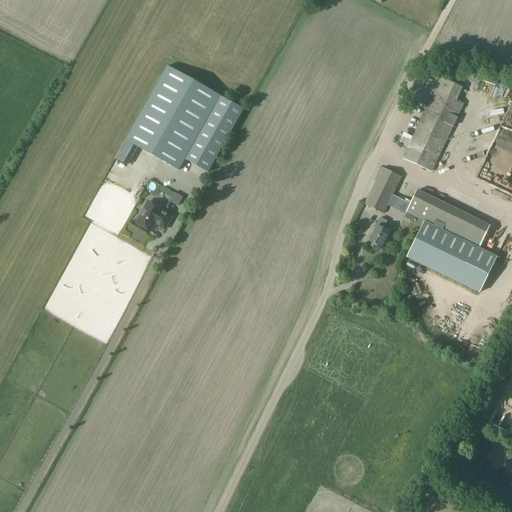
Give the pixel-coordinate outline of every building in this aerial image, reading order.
[(213,91),(165,66),(126,140),(172,167),(213,91)] [(432,172),(465,103),(457,100),(463,88),(441,77),(411,141),(404,137),(401,144),(408,147),(403,158),(432,172)] [(385,213),(402,176),(384,168),(382,171),(380,175),(366,205),(385,213)] [(479,247),(489,225),(417,190),(406,213),(424,222),(425,221),(479,247)] [(174,194),(169,202),(178,207),(183,199),(174,194)] [(165,214),(150,206),(147,212),(146,211),(142,218),(144,219),(140,227),(155,235),(159,227),(167,231),(173,219),(165,215),(165,214)] [(381,247),(389,232),(384,230),(388,222),(381,218),(377,226),(369,241),(381,247)] [(425,221),(424,222),(407,257),(479,292),(496,256),(479,247),(425,221)] [(403,274),(401,278),(415,283),(416,279),(403,274)]
